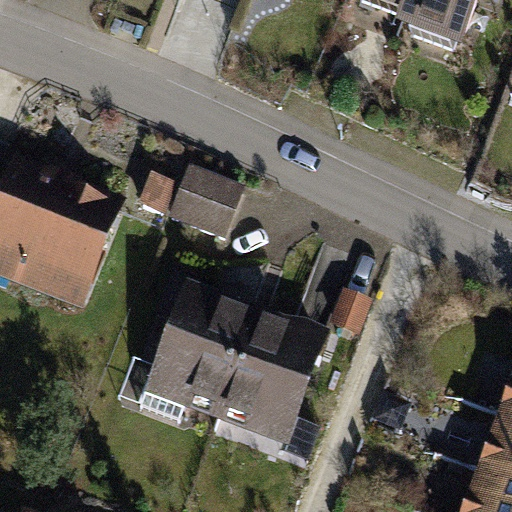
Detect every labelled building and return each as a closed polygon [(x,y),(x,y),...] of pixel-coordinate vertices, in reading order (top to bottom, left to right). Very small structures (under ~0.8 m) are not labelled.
[(397,31),(460,52),(477,0),(347,0),(402,18),(397,31)] [(0,273),(83,306),(121,210),(15,169),(21,153),(0,145),(0,197),(9,201),(0,225),(0,273)] [(250,197),(192,172),(170,223),(228,247),(250,197)] [(335,341),(190,290),(151,399),(296,451),(335,341)] [(511,511),(511,380),(461,511),(511,511)]
